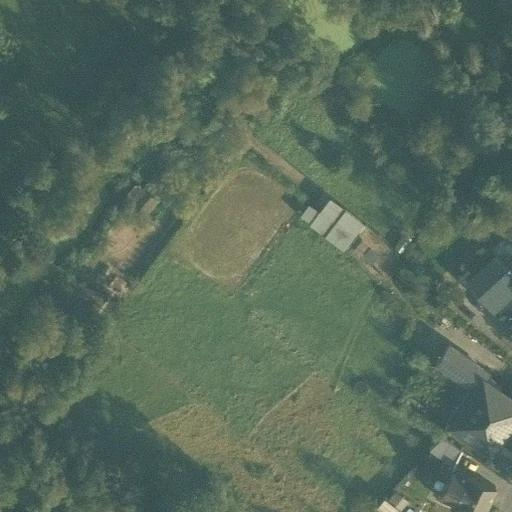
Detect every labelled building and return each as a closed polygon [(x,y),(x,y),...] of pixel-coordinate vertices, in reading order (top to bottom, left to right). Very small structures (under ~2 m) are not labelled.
[(476,186),(505,210),(511,200),(511,176),(495,163),(476,186)] [(138,184),(124,201),(143,217),(157,201),(138,184)] [(327,198),(306,226),(340,251),(361,224),(327,198)] [(467,281),(493,309),(511,291),(511,280),(510,279),(511,277),(511,270),(496,254),(467,281)] [(435,362),(474,390),(482,379),(483,379),(487,373),(448,344),(435,362)] [(448,426),(489,455),(511,422),(511,400),(483,379),(482,379),(474,390),(448,426)] [(428,450),(452,469),(460,449),(441,436),(428,450)] [(450,508),(458,511),(483,511),(495,488),(452,469),(438,497),(452,503),(450,508)] [(400,511),(383,497),(371,511),(400,511)]
